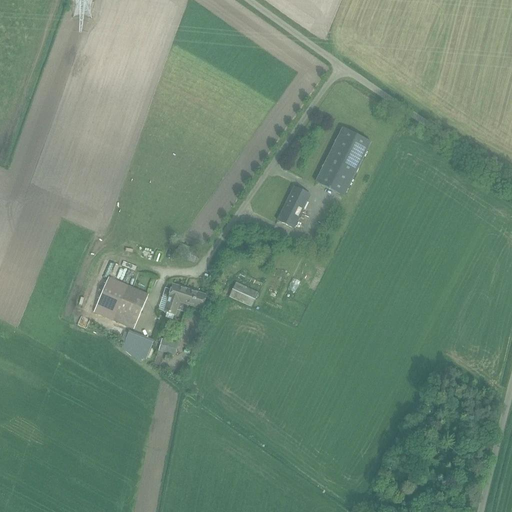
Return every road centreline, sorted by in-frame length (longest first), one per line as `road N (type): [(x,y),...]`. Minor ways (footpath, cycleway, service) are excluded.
road 1 (unclassified): [(511,191),(242,0)]
road 2 (unknown): [(335,66),(206,258)]
road 3 (unclassified): [(482,511),(511,388)]
